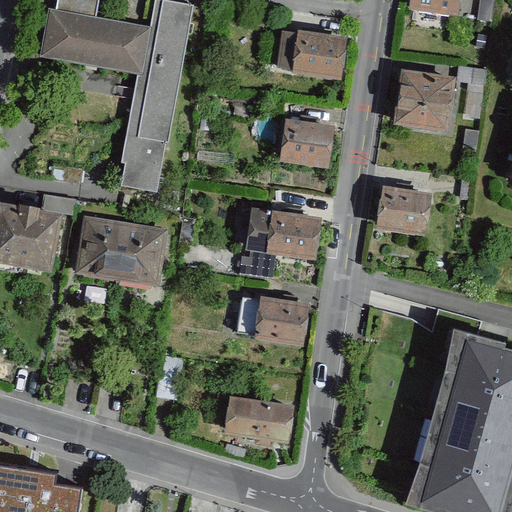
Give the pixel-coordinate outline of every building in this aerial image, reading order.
[(54,0),(52,13),(96,21),(99,0),(54,0)] [(464,0),(413,0),(412,17),(463,21),(464,0)] [(155,3),(149,31),(140,79),(119,189),(156,196),(192,10),(155,3)] [(96,21),(52,13),(49,12),(40,60),(140,79),(149,31),(96,21)] [(342,39),(284,30),(278,69),(336,78),(342,39)] [(455,84),(398,76),(391,133),(447,141),(455,84)] [(330,128),(289,122),(283,159),(324,165),(330,128)] [(428,198),(380,191),(373,235),(421,243),(428,198)] [(29,211),(0,207),(0,267),(46,274),(55,215),(29,211)] [(315,219),(255,211),(250,249),(310,257),(315,219)] [(167,232),(89,220),(85,245),(81,271),(158,283),(162,257),(167,232)] [(304,305),(262,299),(256,335),(299,341),(304,305)] [(511,349),(468,338),(425,500),(471,511),(501,511),(511,471),(511,349)] [(182,398),(184,357),(163,356),(161,397),(182,398)] [(291,408),(224,399),(220,435),(286,444),(291,408)] [(0,511),(75,511),(80,480),(53,475),(54,466),(38,464),(0,457),(0,511)]
